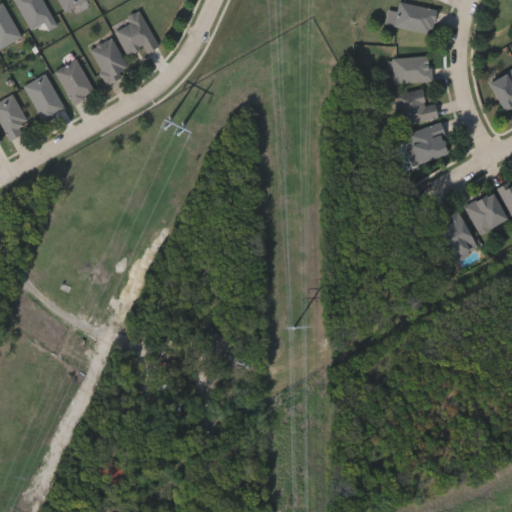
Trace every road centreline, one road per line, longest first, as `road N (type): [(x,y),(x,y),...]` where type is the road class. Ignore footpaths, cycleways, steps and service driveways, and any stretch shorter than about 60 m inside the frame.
road 1 (residential): [(215,0),(172,79),(0,181)]
road 2 (residential): [(494,157),(462,71),(472,0)]
